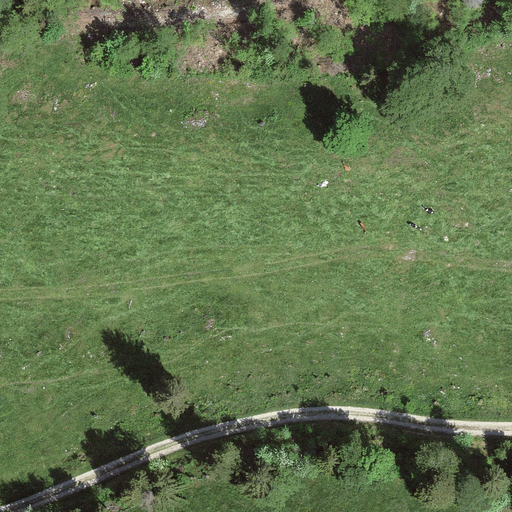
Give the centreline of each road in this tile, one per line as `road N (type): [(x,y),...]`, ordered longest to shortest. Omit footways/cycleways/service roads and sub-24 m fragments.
road 1 (track): [(0,511),(178,442),(286,413),(511,426)]
road 2 (track): [(281,0),(222,14),(22,31)]
